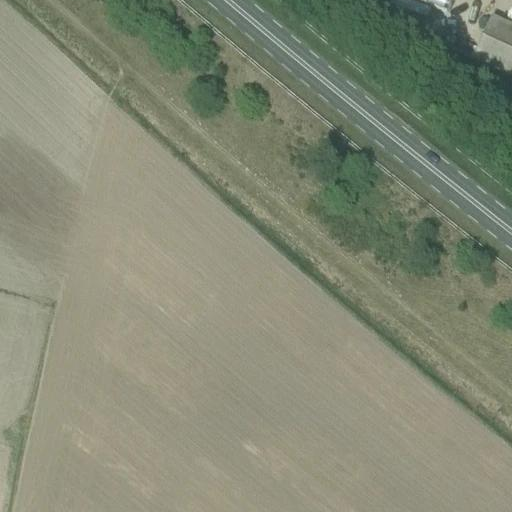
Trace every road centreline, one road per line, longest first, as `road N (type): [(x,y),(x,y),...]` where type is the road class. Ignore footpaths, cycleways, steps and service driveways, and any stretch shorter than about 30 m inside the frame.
road 1 (track): [(11,511),(105,102)]
road 2 (primary): [(511,231),(231,0)]
